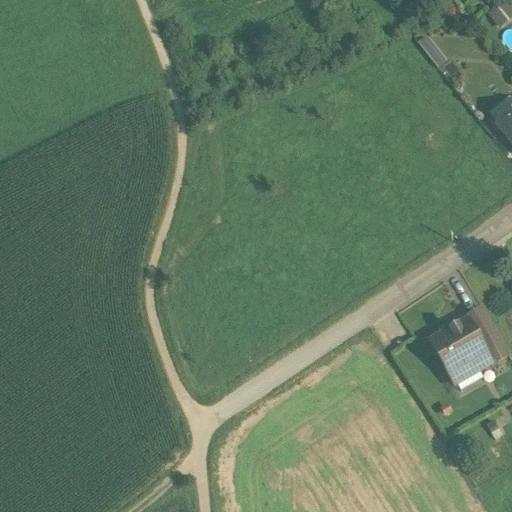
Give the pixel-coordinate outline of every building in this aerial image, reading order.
[(487,16),(500,30),(509,22),(496,7),(487,16)] [(423,43),(436,66),(444,62),(431,39),(423,43)] [(511,118),(500,128),(511,143),(511,118)] [(482,311),(464,321),(466,325),(467,324),(487,358),(485,359),(490,368),(509,357),(482,311)] [(466,325),(431,345),(455,388),(490,368),(485,359),(487,358),(467,324),(466,325)]
